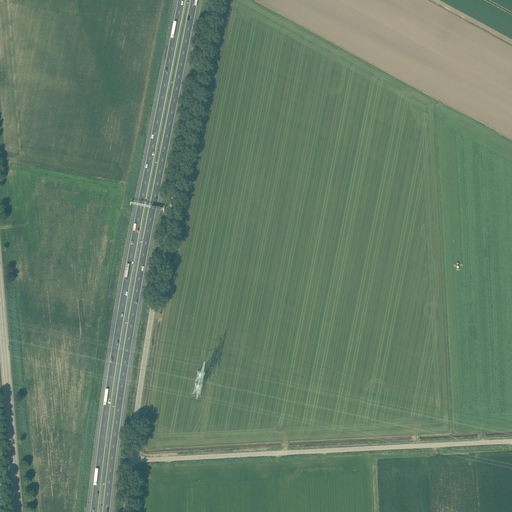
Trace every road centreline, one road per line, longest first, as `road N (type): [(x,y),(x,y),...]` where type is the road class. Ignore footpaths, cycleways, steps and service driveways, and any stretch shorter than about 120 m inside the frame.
road 1 (motorway): [(181,0),(126,281),(93,511)]
road 2 (motorway): [(106,511),(194,0)]
road 3 (unclassified): [(215,0),(131,458)]
road 4 (unclassified): [(131,458),(511,441)]
road 5 (tertiary): [(17,511),(0,299)]
